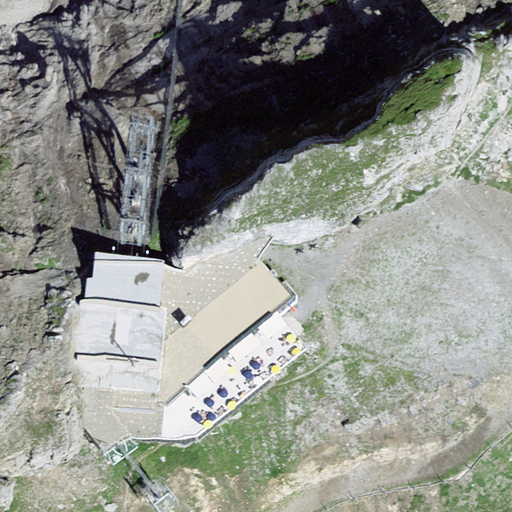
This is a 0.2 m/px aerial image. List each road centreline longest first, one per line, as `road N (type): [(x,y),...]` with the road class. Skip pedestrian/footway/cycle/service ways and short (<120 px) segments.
road 1 (track): [(511,414),(441,465),(340,490),(292,511)]
road 2 (track): [(277,255),(344,264),(421,258),(511,276)]
